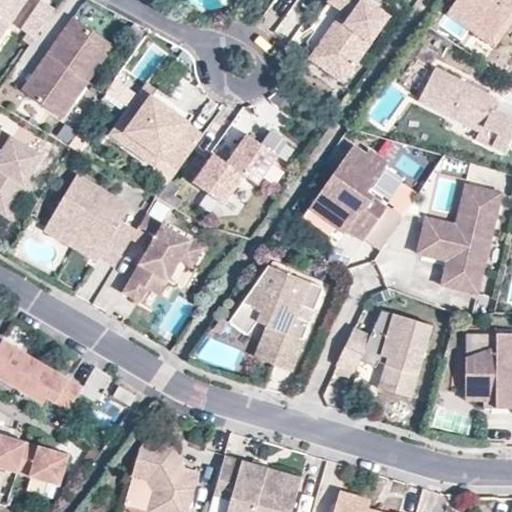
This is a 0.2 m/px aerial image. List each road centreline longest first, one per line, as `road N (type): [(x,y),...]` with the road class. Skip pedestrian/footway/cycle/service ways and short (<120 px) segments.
road 1 (residential): [(294,424),(199,397),(0,280)]
road 2 (residential): [(511,473),(429,468),(294,424)]
road 3 (residential): [(361,280),(294,424)]
road 4 (residential): [(214,54),(217,80),(228,89),(255,86),(265,61),(260,48),(235,37),(222,43)]
